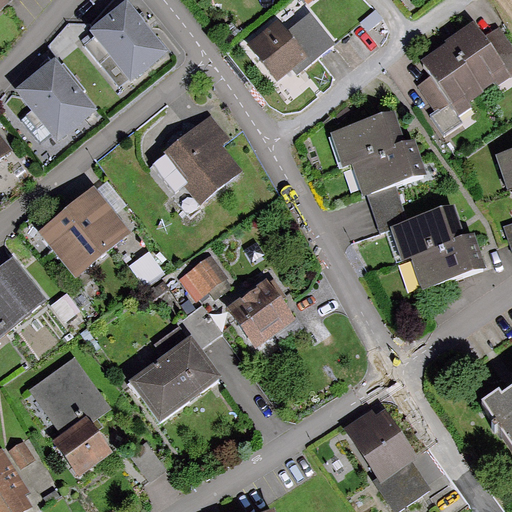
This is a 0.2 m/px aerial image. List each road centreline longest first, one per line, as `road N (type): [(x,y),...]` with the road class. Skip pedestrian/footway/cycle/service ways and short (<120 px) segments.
road 1 (residential): [(207,53),(0,223)]
road 2 (residential): [(395,369),(267,143)]
road 3 (residential): [(181,511),(395,369)]
road 4 (residential): [(267,143),(394,46),(399,33),(380,0)]
road 5 (residential): [(491,511),(395,369)]
road 6 (residential): [(511,293),(395,369)]
